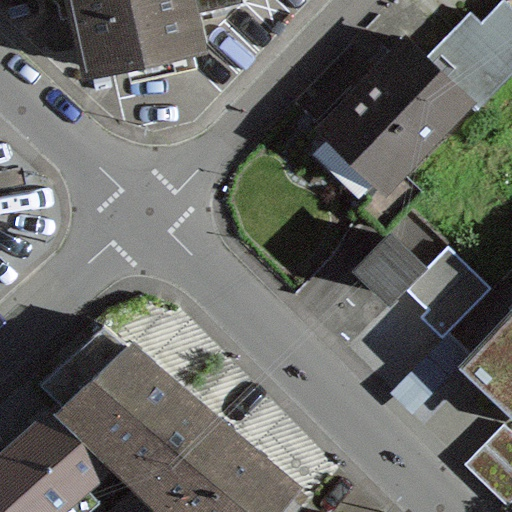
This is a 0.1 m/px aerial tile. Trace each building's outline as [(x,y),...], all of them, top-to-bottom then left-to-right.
[(76,0),(92,68),(199,43),(193,14),(189,0),(76,0)] [(189,0),(193,14),(245,2),(244,0),(189,0)] [(472,10),(447,36),(498,86),(511,72),(511,5),(506,0),(503,0),(483,20),(472,10)] [(429,56),(470,96),(469,97),(478,106),(498,86),(447,36),(429,56)] [(382,184),(383,186),(400,168),(469,97),(470,96),(429,56),(410,39),(324,128),(382,184)] [(383,186),(382,184),(361,206),(385,229),(423,189),(400,168),(383,186)] [(391,234),(360,265),(390,294),(421,262),(391,234)] [(451,280),(415,318),(434,335),(469,297),(451,280)] [(511,315),(465,365),(511,409),(511,315)] [(40,381),(64,402),(118,455),(176,511),(293,511),(300,504),(291,496),(299,487),(104,323),(40,381)] [(428,353),(450,373),(472,349),(451,329),(428,353)] [(416,409),(450,373),(428,353),(394,389),(416,409)] [(0,458),(0,510),(1,511),(53,511),(89,481),(118,455),(64,402),(0,458)] [(511,467),(511,431),(504,423),(486,442),(511,467)] [(511,501),(511,467),(486,442),(468,461),(511,502),(511,501)] [(176,511),(118,455),(89,481),(118,511),(176,511)]
